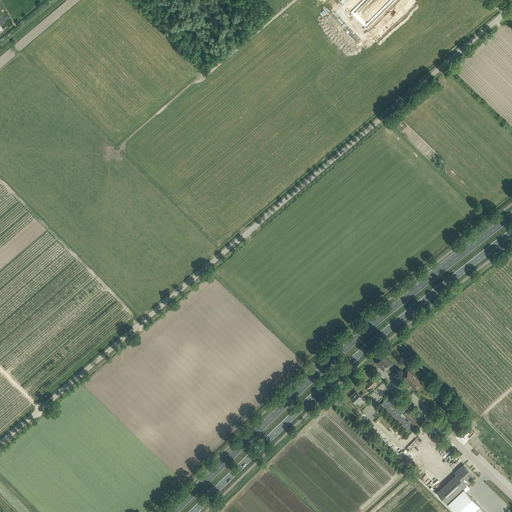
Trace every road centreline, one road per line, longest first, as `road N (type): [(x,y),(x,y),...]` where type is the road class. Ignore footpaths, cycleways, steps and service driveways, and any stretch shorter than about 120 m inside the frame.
road 1 (unclassified): [(0,443),(508,12)]
road 2 (primary): [(511,219),(319,374),(177,511)]
road 3 (primary): [(196,511),(361,353),(511,233)]
road 4 (unclassified): [(389,378),(511,495)]
